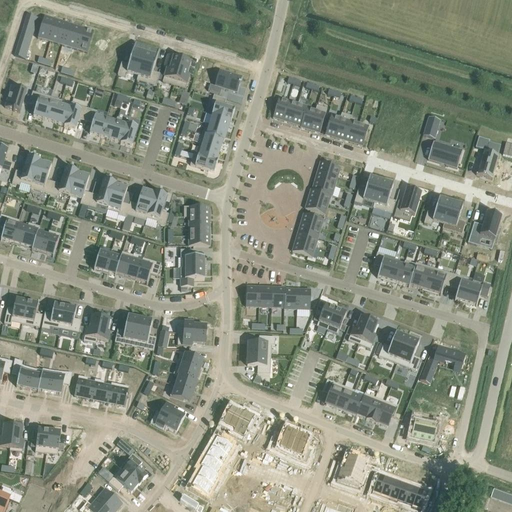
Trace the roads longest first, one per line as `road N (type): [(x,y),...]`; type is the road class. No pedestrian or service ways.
road 1 (residential): [(265,70),(30,0)]
road 2 (residential): [(0,131),(226,200)]
road 3 (residential): [(225,287),(166,308),(0,259)]
road 4 (residential): [(281,267),(483,328)]
road 5 (residential): [(511,203),(317,146)]
road 6 (residential): [(182,457),(111,424),(0,400)]
road 7 (unclassified): [(511,310),(476,463)]
road 8 (residential): [(451,465),(483,328)]
road 9 (residential): [(336,430),(219,379)]
road 10 (residential): [(317,146),(281,267)]
road 11 (residential): [(451,465),(336,430)]
